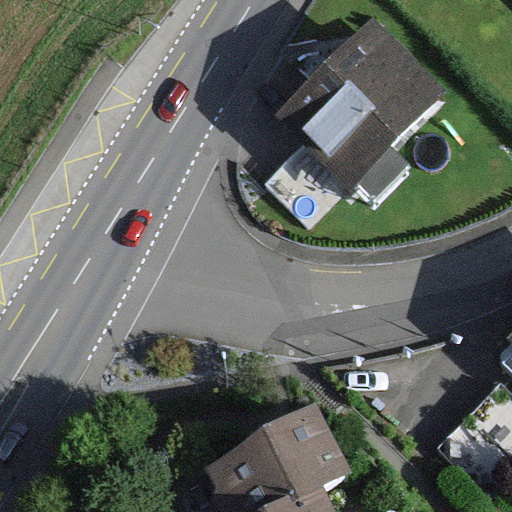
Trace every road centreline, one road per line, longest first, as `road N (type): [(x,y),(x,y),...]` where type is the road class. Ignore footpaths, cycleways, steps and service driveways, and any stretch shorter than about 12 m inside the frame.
road 1 (residential): [(93,257),(199,298),(291,305),(435,294),(511,258)]
road 2 (tertiary): [(253,0),(93,257)]
road 3 (tertiary): [(93,257),(0,405)]
